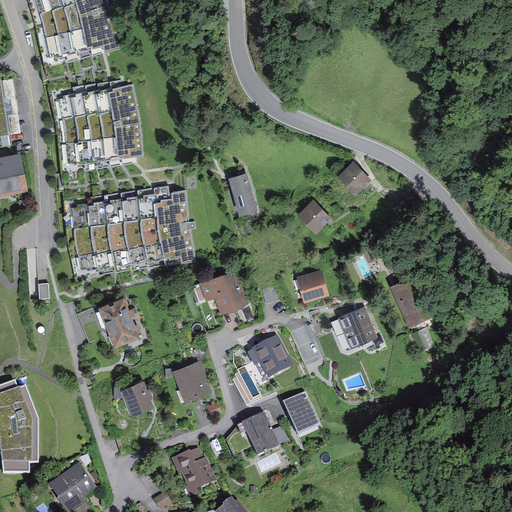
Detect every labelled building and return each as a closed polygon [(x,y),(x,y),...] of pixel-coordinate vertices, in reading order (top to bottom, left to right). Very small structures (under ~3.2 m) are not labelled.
[(40,12),(44,25),(60,21),(73,18),(67,0),(41,0),(45,11),(40,12)] [(64,7),(68,19),(85,14),(98,11),(94,0),(67,0),(69,5),(64,7)] [(104,46),(105,52),(127,47),(118,5),(110,7),(110,8),(80,16),(83,28),(88,27),(92,48),(104,46)] [(68,56),(69,62),(74,61),(76,71),(82,70),(87,69),(84,58),(90,57),(80,16),(73,18),(61,21),(44,25),(46,38),(51,37),(55,58),(68,56)] [(65,131),(102,125),(96,90),(91,91),(87,69),(82,70),(83,77),(77,78),(78,86),(75,87),(75,93),(63,96),(67,117),(63,118),(65,131)] [(102,125),(140,119),(133,85),(126,85),(125,79),(111,81),(112,88),(100,90),(105,112),(100,112),(102,125)] [(0,84),(0,109),(15,108),(12,83),(0,84)] [(0,109),(0,134),(18,132),(15,108),(0,109)] [(140,119),(102,125),(104,138),(108,138),(111,159),(123,158),(123,164),(137,162),(136,156),(143,156),(140,119)] [(102,125),(65,131),(66,144),(71,143),(74,165),(86,164),(87,170),(91,169),(92,180),(99,179),(103,179),(102,162),(106,161),(102,125)] [(21,156),(0,159),(0,197),(26,194),(21,156)] [(352,162),(330,178),(344,199),(367,183),(352,162)] [(246,172),(224,178),(235,216),(256,210),(246,172)] [(76,242),(110,237),(103,179),(99,179),(100,185),(92,186),(94,196),(89,197),(90,203),(77,204),(79,227),(74,228),(76,242)] [(143,232),(177,227),(173,192),(169,192),(168,185),(156,187),(156,193),(144,194),(146,217),(141,218),(143,232)] [(126,234),(160,230),(155,187),(139,190),(139,196),(127,197),(129,219),(124,220),(126,234)] [(109,237),(143,232),(138,190),(122,192),(122,199),(110,199),(112,222),(107,223),(109,237)] [(93,239),(127,235),(122,192),(106,195),(106,201),(94,202),(96,224),(91,225),(93,239)] [(307,236),(324,221),(308,202),(290,217),(307,236)] [(195,224),(159,229),(162,245),(166,244),(170,259),(181,257),(183,262),(197,261),(190,229),(196,228),(195,224)] [(177,227),(143,232),(145,247),(150,246),(153,261),(165,259),(167,265),(183,263),(177,227)] [(160,230),(126,234),(129,250),(133,249),(137,263),(148,261),(150,267),(166,265),(160,230)] [(143,232),(109,237),(112,252),(116,252),(120,266),(131,264),(133,270),(149,268),(143,232)] [(127,235),(93,239),(96,255),(100,254),(104,268),(115,266),(117,272),(133,270),(127,235)] [(110,237),(76,242),(79,257),(83,256),(87,271),(98,269),(100,275),(116,273),(110,237)] [(319,270),(290,278),(297,304),(326,296),(319,270)] [(236,274),(202,285),(208,302),(219,298),(225,314),(248,306),(236,274)] [(413,276),(387,287),(405,328),(431,316),(413,276)] [(40,281),(40,297),(51,296),(50,281),(40,281)] [(131,299),(105,308),(118,348),(144,339),(131,299)] [(364,308),(331,320),(342,350),(375,338),(364,308)] [(279,341),(251,354),(257,368),(264,365),(271,378),(292,368),(279,341)] [(202,362),(176,371),(188,403),(214,394),(202,362)] [(148,383),(125,391),(135,417),(157,409),(148,383)] [(18,387),(0,394),(0,439),(2,462),(32,461),(32,421),(18,387)] [(309,395),(285,405),(299,437),(322,427),(309,395)] [(265,412),(241,423),(258,459),(281,448),(265,412)] [(200,449),(173,461),(188,496),(215,484),(200,449)] [(258,461),(262,471),(281,462),(276,453),(258,461)] [(80,466),(52,487),(71,511),(99,490),(80,466)] [(246,511),(236,499),(218,511),(246,511)]
